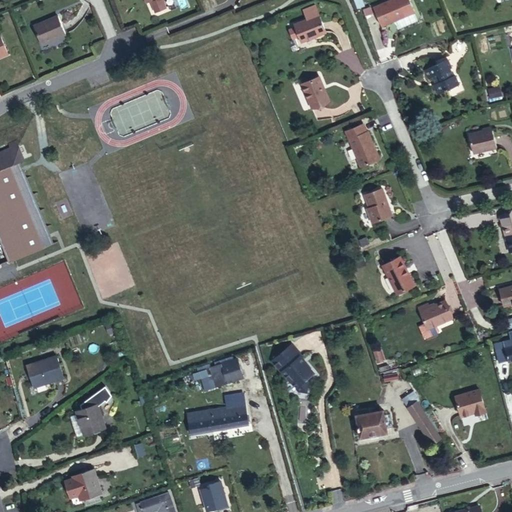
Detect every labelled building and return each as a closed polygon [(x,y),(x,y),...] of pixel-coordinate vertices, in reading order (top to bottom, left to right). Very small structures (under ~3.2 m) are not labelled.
[(150,0),(151,3),(149,4),(153,14),(164,10),(159,0),(150,0)] [(409,0),(396,0),(375,10),(383,28),(416,13),(409,0)] [(372,10),(365,13),(368,19),(375,16),(372,10)] [(309,12),(286,24),(294,42),(318,32),(309,12)] [(54,17),(30,28),(38,46),(62,36),(54,17)] [(453,58),(431,69),(435,79),(440,76),(444,84),(439,86),(444,97),(466,86),(453,58)] [(321,81),(304,89),(314,112),(332,104),(321,81)] [(490,98),(502,97),(500,87),(488,88),(490,98)] [(368,124),(346,133),(362,168),(383,159),(368,124)] [(492,131),(472,137),(477,157),(498,151),(492,131)] [(477,157),(472,137),(467,138),(472,159),(477,157)] [(25,160),(17,140),(9,144),(10,147),(0,151),(0,239),(9,262),(53,244),(20,163),(25,160)] [(362,196),(368,208),(371,214),(375,222),(393,214),(380,189),(362,196)] [(511,215),(499,219),(509,255),(511,254),(511,215)] [(399,261),(381,269),(395,298),(413,290),(399,261)] [(511,286),(500,290),(505,307),(511,304),(511,286)] [(446,302),(422,314),(429,331),(454,319),(446,302)] [(419,309),(422,314),(429,310),(427,305),(419,309)] [(506,330),(511,328),(511,317),(503,320),(506,330)] [(511,334),(509,335),(510,340),(503,342),(505,351),(511,349),(511,334)] [(271,362),(300,390),(319,370),(290,342),(271,362)] [(237,361),(221,367),(228,387),(244,381),(237,361)] [(60,364),(32,374),(38,392),(66,382),(60,364)] [(393,374),(382,377),(383,382),(395,379),(393,374)] [(453,396),(461,421),(487,413),(479,389),(453,396)] [(181,413),(183,422),(242,413),(240,398),(223,401),(224,405),(181,413)] [(100,404),(73,414),(80,433),(107,423),(100,404)] [(414,405),(406,412),(431,446),(441,438),(414,405)] [(384,412),(354,417),(356,424),(352,425),(353,430),(356,429),(357,438),(387,434),(384,412)] [(184,433),(244,424),(242,413),(183,422),(184,433)] [(87,499),(89,504),(109,497),(99,471),(79,479),(80,481),(72,485),(78,502),(87,499)] [(207,511),(213,511),(231,507),(222,478),(192,488),(195,499),(203,497),(207,511)] [(148,511),(162,511),(170,509),(171,511),(182,511),(176,494),(146,505),(148,511)]
